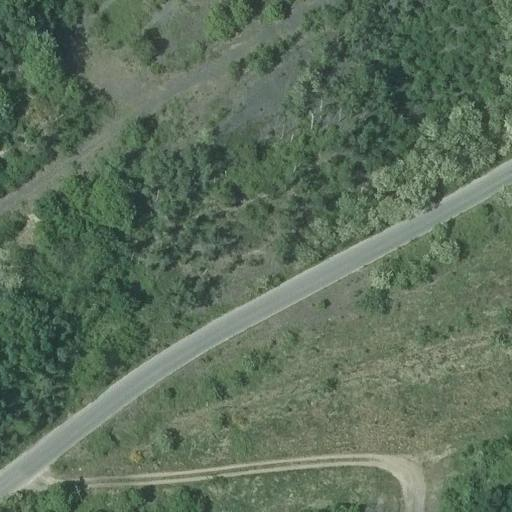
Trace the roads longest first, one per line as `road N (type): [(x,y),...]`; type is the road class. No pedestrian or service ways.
road 1 (unclassified): [(0,493),(164,371),(511,184)]
road 2 (track): [(16,482),(39,492),(130,487),(393,427)]
